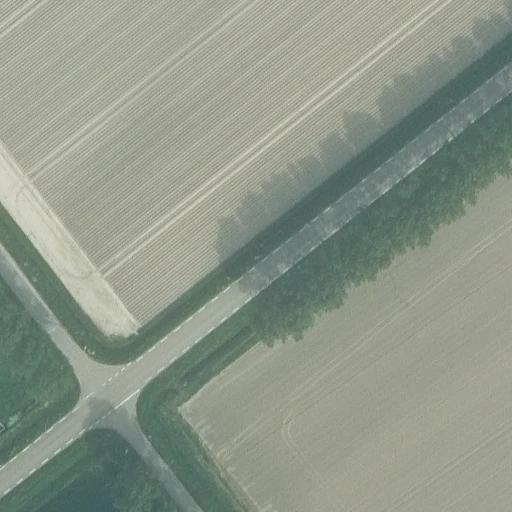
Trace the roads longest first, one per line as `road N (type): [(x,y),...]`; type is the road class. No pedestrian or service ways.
road 1 (secondary): [(112,401),(511,78)]
road 2 (unclassified): [(112,401),(0,254)]
road 3 (secondary): [(0,490),(112,401)]
road 4 (unclassified): [(196,511),(112,401)]
